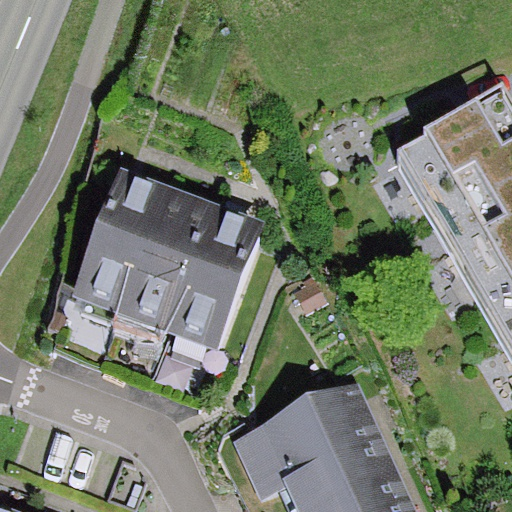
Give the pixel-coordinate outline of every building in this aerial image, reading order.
[(511,122),(500,103),(396,166),(511,356),(511,122)] [(125,322),(173,196),(125,178),(77,305),(125,322)] [(173,196),(125,322),(171,339),(218,213),(173,196)] [(218,213),(171,339),(218,356),(265,231),(218,213)] [(289,511),(310,511),(395,474),(357,392),(234,447),(260,503),(282,494),(289,511)] [(411,511),(395,474),(310,511),(411,511)]
